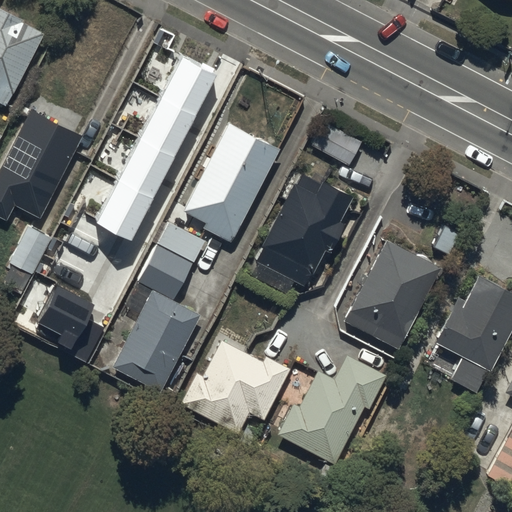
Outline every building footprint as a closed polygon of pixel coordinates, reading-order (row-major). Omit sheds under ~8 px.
[(0,105),(4,107),(44,32),(0,9),(0,105)] [(128,241),(214,76),(182,59),(96,224),(128,241)] [(40,220),(82,138),(32,111),(0,172),(0,217),(7,221),(14,207),(40,220)] [(231,244),(279,150),(228,124),(183,213),(205,224),(203,229),(231,244)] [(312,149),(349,168),(362,143),(325,124),(312,149)] [(339,222),(351,199),(324,185),(317,199),(294,187),(248,277),(289,298),(296,285),(304,289),(324,252),(331,255),(346,226),(339,222)] [(203,241),(169,223),(159,242),(193,260),(203,241)] [(49,239),(26,227),(8,262),(31,274),(49,239)] [(460,236),(444,227),(433,248),(449,256),(460,236)] [(441,270),(385,241),(341,325),(397,354),(441,270)] [(192,265),(157,247),(140,280),(174,298),(192,265)] [(28,277),(11,267),(2,284),(19,293),(28,277)] [(479,400),(511,336),(511,294),(472,274),(434,348),(461,363),(450,385),(479,400)] [(96,305),(57,287),(40,324),(63,334),(58,343),(69,348),(67,352),(87,361),(103,327),(89,320),(96,305)] [(199,316),(152,292),(113,369),(160,393),(199,316)] [(194,374),(178,405),(236,435),(247,414),(263,422),(290,369),(264,356),(260,363),(218,342),(200,377),(194,374)] [(386,378),(384,377),(348,358),(335,382),(317,373),(299,408),(292,404),(275,436),(334,466),(364,408),(369,411),(386,378)] [(511,365),(503,383),(511,386),(511,365)] [(409,396),(388,385),(365,429),(386,439),(409,396)] [(511,481),(511,416),(485,467),(511,481)]
